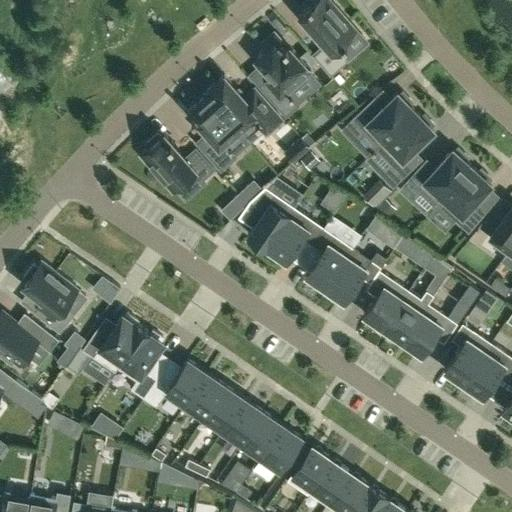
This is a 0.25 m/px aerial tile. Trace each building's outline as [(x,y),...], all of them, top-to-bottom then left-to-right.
[(310,4),(299,14),(324,43),(313,54),(331,74),(350,57),(339,45),(343,42),(345,44),(348,41),(346,39),(357,30),(336,7),(334,10),(325,0),(314,0),(313,1),(312,0),(309,3),(310,4)] [(445,64),(424,38),(393,0),(365,0),(456,114),(470,103),(465,97),(457,103),(433,73),(445,64)] [(236,41),(245,52),(258,43),(249,31),(236,41)] [(265,50),(256,58),(271,76),(260,86),(286,115),(299,104),(288,91),(311,70),(290,46),(289,47),(287,44),(286,45),(275,31),(260,44),(265,50)] [(207,94),(239,130),(253,118),(266,133),(282,118),(255,87),(244,96),(225,74),(204,92),(206,94),(207,94)] [(353,118),(380,145),(416,110),(410,104),(413,101),(403,91),(400,94),(398,91),(377,111),(369,103),(353,118)] [(207,94),(206,94),(188,111),(206,132),(196,142),(221,170),(237,155),(225,142),(239,130),(207,94)] [(480,131),(495,114),(476,97),(461,115),(480,131)] [(422,116),(416,110),(380,145),(406,172),(421,158),(413,149),(434,129),(432,126),(434,124),(425,114),(422,116)] [(173,143),(174,142),(171,140),(164,133),(161,136),(158,132),(146,143),(149,146),(140,154),(173,191),(196,171),(203,179),(215,169),(196,147),(186,157),(173,143)] [(301,136),(293,144),(302,153),(310,146),(301,136)] [(410,177),(438,203),(472,165),(466,159),(469,157),(458,147),(456,150),(453,148),(436,167),(427,159),(410,177)] [(300,158),(309,168),(319,159),(310,149),(300,158)] [(479,171),(472,165),(438,203),(469,231),(486,212),(474,202),(492,183),(489,180),(492,178),(481,168),(479,171)] [(255,178),(239,193),(247,202),(250,200),(263,188),(255,178)] [(383,198),(391,190),(379,178),(371,186),(383,198)] [(334,210),(346,193),(333,184),(321,201),(334,210)] [(267,246),(295,206),(266,186),(250,200),(264,209),(248,233),(267,246)] [(126,204),(134,210),(146,192),(138,187),(126,204)] [(239,193),(222,208),(230,218),(247,202),(239,193)] [(387,197),(377,207),(387,216),(396,207),(387,197)] [(509,249),(511,244),(511,204),(504,215),(495,207),(481,227),(490,234),(490,235),(507,248),(509,249)] [(313,242),(324,226),(295,206),(267,246),(286,260),(298,242),(303,236),(313,242)] [(160,225),(178,235),(187,220),(169,210),(160,225)] [(377,213),(367,227),(394,245),(404,232),(377,213)] [(348,254),(354,246),(324,226),(313,242),(322,249),(306,273),(325,286),(348,254)] [(396,245),(410,255),(419,242),(405,232),(396,245)] [(371,282),(380,268),(370,262),(367,267),(348,254),(325,286),(344,299),(361,275),(371,282)] [(28,278),(23,284),(44,300),(35,311),(60,330),(74,312),(65,305),(79,288),(42,260),(38,265),(34,262),(24,275),(28,278)] [(383,326),(404,297),(409,289),(391,276),(380,268),(371,282),(366,288),(376,295),(364,313),(383,326)] [(425,288),(426,289),(434,294),(444,278),(436,273),(425,288)] [(102,274),(92,286),(109,300),(119,287),(102,274)] [(498,288),(506,294),(511,287),(504,281),(498,288)] [(486,288),(467,314),(478,322),(497,295),(486,288)] [(402,339),(423,310),(428,302),(434,294),(426,289),(421,297),(412,291),(409,289),(404,297),(383,326),(402,339)] [(452,309),(462,316),(469,306),(458,299),(453,306),(452,309)] [(444,342),(458,322),(447,315),(428,302),(423,310),(402,339),(422,352),(434,335),(444,342)] [(2,310),(0,312),(0,346),(1,347),(0,348),(0,354),(12,364),(16,359),(20,362),(37,340),(50,350),(59,338),(25,311),(24,313),(29,317),(22,326),(2,310)] [(118,367),(118,366),(117,366),(144,327),(139,324),(136,322),(138,319),(128,312),(126,315),(123,313),(113,327),(109,334),(107,333),(98,326),(83,348),(115,370),(118,367)] [(464,381),(491,341),(485,348),(467,336),(473,328),(462,321),(451,338),(461,345),(445,368),(464,381)] [(117,366),(118,366),(120,368),(137,379),(131,388),(144,396),(161,372),(149,364),(161,346),(164,341),(162,340),(164,336),(153,329),(151,332),(144,327),(117,366)] [(69,345),(76,351),(81,344),(85,339),(74,330),(65,342),(69,345)] [(511,373),(511,355),(491,341),(464,381),(483,395),(499,371),(509,377),(511,373)] [(69,345),(58,359),(67,365),(68,363),(76,351),(69,345)] [(161,372),(144,396),(157,405),(165,394),(183,407),(207,371),(188,357),(184,363),(172,380),(161,372)] [(0,390),(3,387),(7,391),(17,378),(0,365),(0,390)] [(207,371),(183,407),(203,420),(205,416),(226,384),(213,375),(207,371)] [(511,414),(511,373),(509,377),(511,379),(511,394),(503,408),(511,414)] [(223,429),(245,397),(226,384),(205,416),(213,422),(223,429)] [(330,388),(316,410),(326,417),(341,395),(330,388)] [(41,402),(52,408),(59,397),(48,389),(41,402)] [(245,397),(223,429),(242,441),(264,410),(245,397)] [(242,441),(260,454),(261,454),(283,423),(264,410),(242,441)] [(76,419),(70,432),(77,436),(84,423),(76,419)] [(261,454),(260,454),(257,458),(278,472),(302,436),(283,423),(261,454)] [(107,434),(105,444),(122,447),(123,442),(107,434)] [(0,454),(8,442),(0,436),(0,454)] [(161,460),(123,442),(122,447),(119,462),(160,469),(161,460)] [(315,481),(332,456),(312,443),(288,479),(308,493),(312,487),(311,486),(315,481)] [(156,446),(152,453),(162,460),(166,453),(156,446)] [(311,486),(312,487),(326,496),(330,499),(351,469),(347,467),(332,456),(315,481),(311,486)] [(185,465),(196,470),(200,463),(189,458),(185,465)] [(207,476),(211,468),(200,463),(196,470),(207,476)] [(349,511),(369,482),(362,477),(361,476),(351,469),(330,499),(340,506),(341,507),(349,511)] [(187,472),(184,484),(198,487),(199,478),(187,472)] [(242,482),(229,472),(222,483),(236,490),(242,482)] [(242,482),(236,490),(246,497),(252,489),(242,482)] [(377,487),(369,482),(349,511),(376,511),(388,495),(377,487)] [(31,497),(28,511),(67,511),(70,493),(57,490),(56,496),(31,492),(30,497),(31,497)] [(5,492),(1,511),(28,511),(31,497),(30,497),(5,492)] [(403,511),(407,508),(392,497),(388,495),(376,511),(403,511)] [(233,511),(252,511),(254,509),(238,498),(233,511)] [(74,499),(71,511),(110,511),(111,511),(110,511),(86,507),(87,501),(74,499)]
